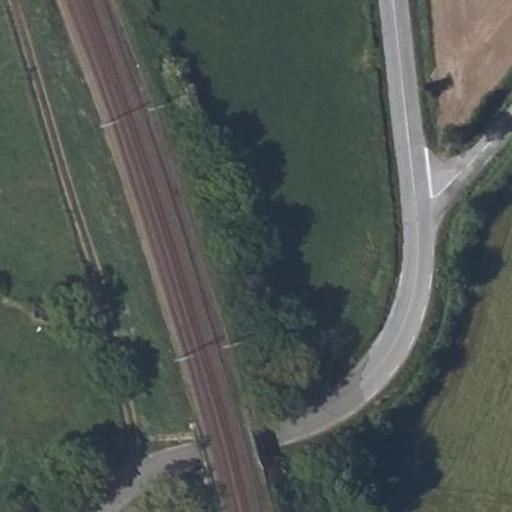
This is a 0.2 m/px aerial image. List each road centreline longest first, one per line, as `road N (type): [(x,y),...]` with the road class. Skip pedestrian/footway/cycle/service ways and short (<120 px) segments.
road 1 (secondary): [(416,195),(410,297),(388,347),(363,376),(295,419),(140,468),(91,511)]
road 2 (track): [(140,468),(13,0)]
road 3 (secondary): [(392,0),(416,195)]
road 4 (unclassified): [(416,195),(450,185),(511,118)]
